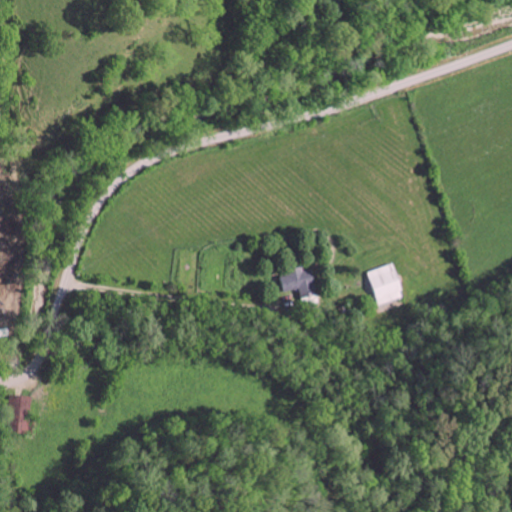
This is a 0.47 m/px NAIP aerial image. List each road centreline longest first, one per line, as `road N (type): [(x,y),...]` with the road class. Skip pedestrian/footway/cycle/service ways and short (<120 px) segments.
road 1 (residential): [(0,383),(30,371),(46,348),(95,213),(130,175),(197,145),(323,113),(511,47)]
road 2 (residential): [(66,281),(256,304),(278,395),(378,511)]
